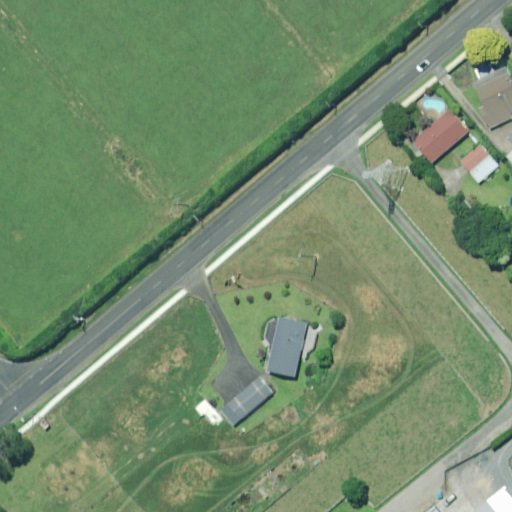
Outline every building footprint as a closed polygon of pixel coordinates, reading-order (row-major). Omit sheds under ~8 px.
[(511,77),(510,74),(479,89),(488,107),(481,110),(490,130),(511,119),(511,77)] [(472,133),(452,110),(416,141),(435,164),(472,133)] [(501,167),(484,146),(464,162),(481,184),(501,167)] [(309,324),(282,318),(271,372),(298,378),(309,324)] [(277,393),(264,377),(223,411),(236,427),(277,393)] [(220,413),(207,404),(201,412),(214,421),(220,413)] [(511,511),(511,494),(508,489),(481,511),(511,511)]
